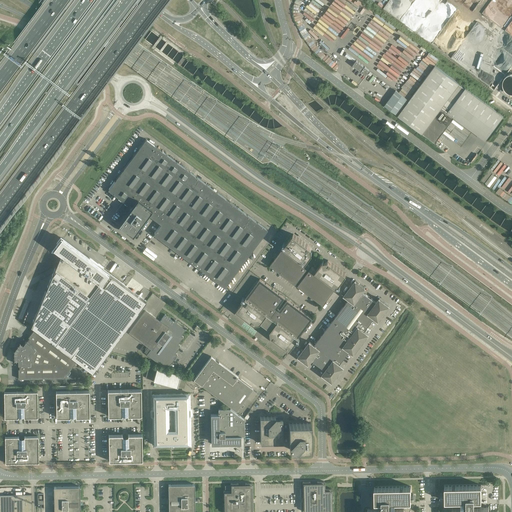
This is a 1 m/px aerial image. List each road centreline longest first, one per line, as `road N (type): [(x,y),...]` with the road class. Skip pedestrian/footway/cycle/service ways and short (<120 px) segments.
road 1 (tertiary): [(145,104),(349,240),(511,362)]
road 2 (tertiary): [(511,353),(361,239),(149,97)]
road 3 (unclassified): [(322,470),(317,402),(89,231)]
road 4 (secondary): [(262,93),(511,286)]
road 5 (tertiary): [(322,470),(9,476)]
road 6 (motorway): [(0,201),(152,0)]
road 7 (unclassified): [(469,180),(286,48)]
road 8 (motorway): [(0,170),(129,0)]
road 9 (motorway): [(0,143),(105,0)]
road 10 (secondary): [(391,187),(267,73)]
road 11 (tertiary): [(486,467),(322,470)]
road 12 (secondary): [(511,277),(391,187)]
road 13 (motorway): [(87,0),(0,118)]
road 14 (tertiary): [(0,5),(118,90)]
road 15 (secondary): [(511,269),(391,187)]
road 16 (tertiary): [(125,80),(22,0)]
